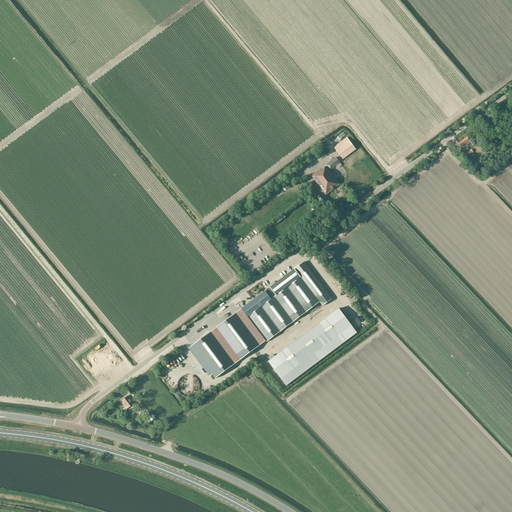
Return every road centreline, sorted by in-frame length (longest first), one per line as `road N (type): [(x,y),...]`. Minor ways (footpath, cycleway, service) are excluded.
road 1 (unclassified): [(77,426),(91,402),(511,91)]
road 2 (track): [(394,178),(346,121),(312,125),(205,0)]
road 3 (primary): [(251,511),(134,460),(0,432)]
road 4 (unclassified): [(290,511),(212,470),(77,426)]
